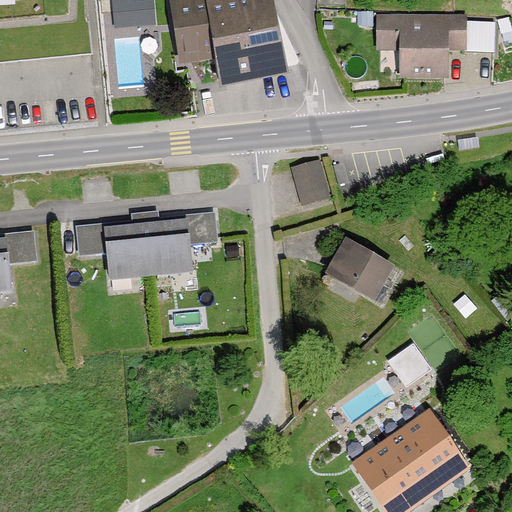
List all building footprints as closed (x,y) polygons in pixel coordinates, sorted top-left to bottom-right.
[(257,0),(151,0),(162,63),(191,58),(195,86),(270,74),(257,0)] [(457,12),(364,11),(363,48),(384,48),(384,76),(438,76),(439,49),(456,49),(457,12)] [(319,158),(271,170),(281,212),(330,200),(319,158)] [(207,212),(176,216),(179,240),(210,237),(207,212)] [(84,227),(85,241),(91,283),(183,272),(179,240),(176,216),(84,227)] [(84,227),(63,229),(66,258),(87,256),(85,241),(84,227)] [(32,229),(0,231),(0,239),(2,262),(34,259),(32,229)] [(386,263),(335,234),(314,271),(365,299),(386,263)] [(389,358),(407,384),(434,365),(415,339),(389,358)] [(419,411),(347,462),(382,511),(394,511),(459,466),(419,411)]
